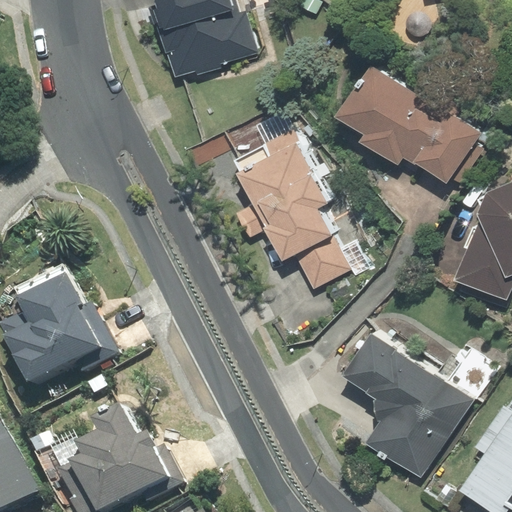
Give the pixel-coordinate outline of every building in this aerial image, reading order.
[(169,0),(175,16),(160,21),(180,82),(226,67),(225,64),(266,50),(252,7),(245,10),(242,0),(169,0)] [(383,59),(345,113),(373,133),(369,137),(407,165),(414,156),(453,184),(488,135),(383,59)] [(241,210),(255,235),(272,226),(289,259),(342,230),(327,202),(337,197),(299,125),(236,157),(259,201),(241,210)] [(511,180),(481,193),(490,215),(466,277),(511,294),(511,180)] [(0,306),(0,309),(41,388),(83,366),(87,375),(102,367),(105,373),(117,366),(114,360),(124,356),(97,305),(91,308),(71,270),(0,306)] [(353,373),(384,393),(387,422),(378,437),(432,473),(482,398),(381,331),(353,373)] [(63,474),(83,511),(113,511),(175,480),(161,453),(167,449),(159,434),(145,442),(128,410),(98,426),(110,449),(63,474)] [(511,511),(511,420),(468,484),(509,511),(511,511)] [(0,511),(10,511),(46,492),(8,425),(0,429),(0,511)]
